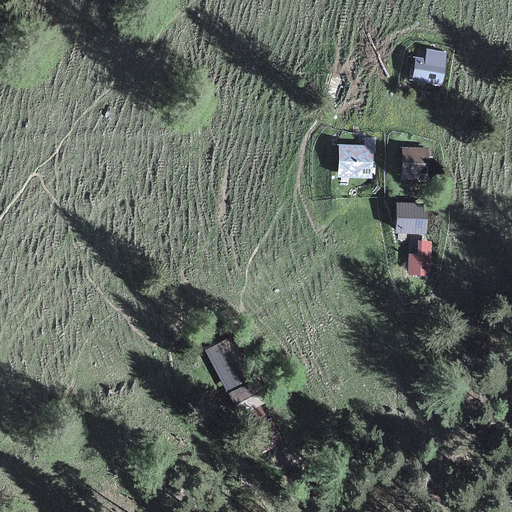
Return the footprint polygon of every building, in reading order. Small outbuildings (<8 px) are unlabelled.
[(451,60),(422,56),(419,79),(448,83),(451,60)] [(371,145),(344,145),(344,176),(377,176),(377,152),(381,152),(381,136),(371,136),(371,145)] [(436,144),(408,144),(409,175),(436,175),(436,144)] [(431,232),(432,201),(404,200),(403,231),(431,232)] [(425,252),(417,252),(416,275),(438,275),(439,239),(425,239),(425,252)] [(238,334),(212,347),(233,388),(259,375),(238,334)] [(265,377),(241,390),(251,407),(275,394),(265,377)]
